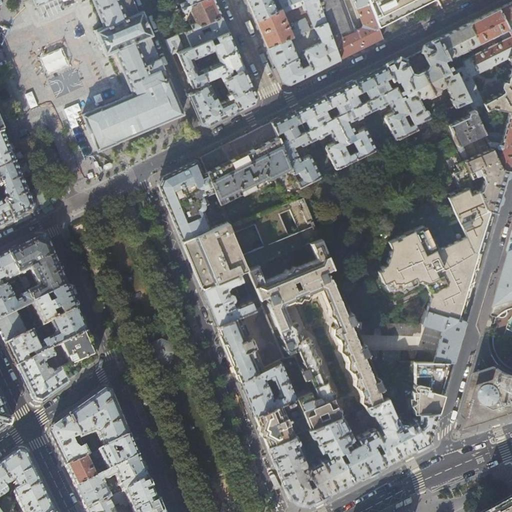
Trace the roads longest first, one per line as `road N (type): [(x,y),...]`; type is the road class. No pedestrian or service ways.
road 1 (residential): [(279,511),(139,174)]
road 2 (residential): [(511,189),(442,433),(453,468)]
road 3 (residential): [(493,0),(279,105)]
road 4 (residential): [(113,366),(49,219)]
road 5 (residential): [(113,366),(173,511)]
road 6 (residential): [(279,105),(139,174)]
